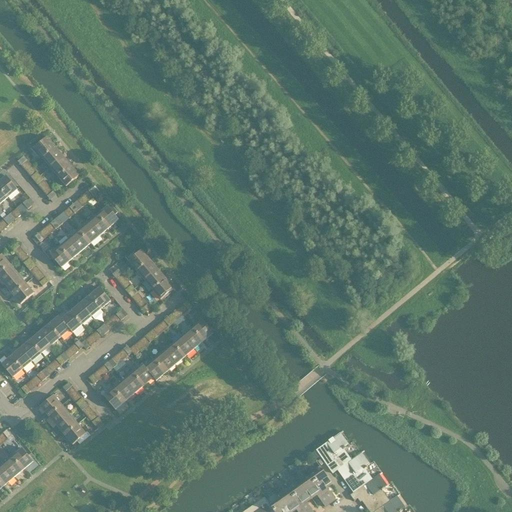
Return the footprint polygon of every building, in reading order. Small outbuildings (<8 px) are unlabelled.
[(42,159),(55,147),(47,138),(34,149),(42,159)] [(55,147),(42,159),(50,168),(63,157),(55,147)] [(27,161),(24,157),(18,162),(21,166),(27,161)] [(58,178),(71,166),(63,157),(50,168),(58,178)] [(71,166),(58,178),(66,187),(80,176),(71,166)] [(34,181),(40,176),(37,173),(31,178),(34,181)] [(43,180),(40,176),(34,181),(37,185),(43,180)] [(6,177),(0,181),(0,189),(8,198),(18,190),(6,177)] [(97,195),(92,189),(89,192),(94,198),(97,195)] [(53,192),(47,197),(50,201),(56,196),(53,192)] [(23,204),(28,210),(31,207),(27,201),(23,204)] [(73,205),(78,211),(82,208),(77,202),(73,205)] [(74,214),(78,211),(73,205),(69,208),(74,214)] [(108,207),(98,215),(109,229),(119,221),(115,216),(118,213),(111,205),(108,207)] [(7,217),(12,223),(16,220),(11,214),(7,217)] [(109,229),(98,215),(88,223),(100,237),(109,229)] [(12,223),(7,217),(4,220),(9,226),(12,223)] [(54,221),(59,227),(63,224),(58,218),(54,221)] [(55,230),(59,227),(54,221),(50,224),(55,230)] [(100,237),(88,223),(79,231),(90,245),(100,237)] [(90,245),(79,231),(69,239),(81,253),(90,245)] [(39,234),(35,237),(40,243),(44,240),(39,234)] [(71,260),(81,253),(69,239),(60,247),(71,260)] [(16,243),(10,248),(13,252),(19,247),(16,243)] [(71,260),(60,247),(50,255),(61,269),(71,260)] [(133,250),(125,257),(128,262),(136,272),(150,260),(142,251),(137,255),(133,250)] [(0,256),(0,273),(10,265),(2,255),(0,256)] [(23,264),(26,267),(32,262),(29,259),(23,264)] [(158,270),(150,260),(136,272),(144,281),(158,270)] [(36,266),(32,262),(26,267),(30,271),(36,266)] [(0,273),(0,280),(4,286),(18,274),(10,265),(0,273)] [(118,270),(112,275),(116,279),(122,274),(118,270)] [(166,279),(158,270),(144,281),(152,291),(166,279)] [(4,286),(12,295),(26,284),(18,274),(4,286)] [(49,282),(45,278),(39,283),(43,287),(49,282)] [(174,289),(166,279),(152,291),(160,300),(174,289)] [(34,294),(26,284),(12,295),(21,305),(34,294)] [(125,291),(129,294),(135,289),(131,286),(125,291)] [(90,296),(101,310),(111,301),(100,288),(90,296)] [(138,293),(135,289),(129,294),(132,298),(138,293)] [(101,310),(90,296),(80,304),(92,318),(101,310)] [(183,305),(188,311),(192,308),(187,302),(183,305)] [(80,304),(71,312),(82,326),(92,318),(80,304)] [(141,310),(145,314),(151,309),(147,305),(141,310)] [(115,315),(121,321),(125,318),(119,311),(115,315)] [(70,331),(72,334),(82,326),(71,312),(62,320),(61,320),(70,330),(70,331)] [(171,315),(168,318),(173,324),(176,321),(171,315)] [(49,325),(60,338),(70,331),(70,330),(61,320),(62,320),(59,317),(49,325)] [(169,327),(173,324),(168,318),(164,321),(169,327)] [(202,320),(192,328),(204,342),(213,334),(202,320)] [(40,333),(51,346),(60,338),(49,325),(40,333)] [(104,325),(100,328),(105,334),(109,331),(104,325)] [(105,334),(100,328),(97,331),(102,337),(105,334)] [(194,350),(204,342),(192,328),(183,336),(194,350)] [(152,331),(149,334),(154,340),(157,337),(152,331)] [(30,341),(41,354),(51,346),(40,333),(30,341)] [(150,343),(154,340),(149,334),(145,337),(150,343)] [(185,358),(194,350),(183,336),(173,344),(185,358)] [(21,349),(32,362),(41,354),(30,341),(21,349)] [(80,350),(83,347),(84,347),(81,344),(79,341),(75,344),(80,350)] [(84,347),(83,347),(86,350),(90,347),(85,341),(81,344),(84,347)] [(175,366),(185,358),(173,344),(164,352),(175,366)] [(132,353),(130,350),(127,347),(124,350),(129,356),(132,353)] [(133,347),(130,350),(132,353),(135,356),(138,353),(133,347)] [(11,357),(22,370),(32,362),(21,349),(11,357)] [(166,374),(175,366),(164,352),(154,360),(166,374)] [(63,354),(60,357),(65,363),(68,360),(63,354)] [(22,370),(11,357),(1,365),(13,378),(22,370)] [(65,363),(60,357),(56,360),(61,366),(65,363)] [(112,360),(108,363),(113,369),(117,366),(112,360)] [(156,382),(166,374),(154,360),(145,368),(154,378),(153,379),(156,382)] [(109,372),(113,369),(108,363),(104,366),(109,372)] [(144,386),(153,379),(154,378),(145,368),(143,365),(133,373),(144,386)] [(44,370),(41,373),(46,379),(49,376),(44,370)] [(46,379),(41,373),(37,376),(42,382),(46,379)] [(135,394),(144,386),(133,373),(123,381),(135,394)] [(93,376),(89,379),(94,385),(98,382),(93,376)] [(123,381),(114,389),(125,402),(135,394),(123,381)] [(69,383),(63,388),(66,392),(72,387),(69,383)] [(21,389),(27,395),(30,392),(25,386),(21,389)] [(115,411),(125,402),(114,389),(104,397),(115,411)] [(48,417),(62,406),(54,396),(40,407),(48,417)] [(76,404),(79,408),(85,403),(82,399),(76,404)] [(88,406),(85,403),(79,408),(82,411),(88,406)] [(48,417),(56,426),(70,415),(62,406),(48,417)] [(56,426),(64,436),(78,425),(70,415),(56,426)] [(101,422),(98,418),(92,423),(95,427),(101,422)] [(86,434),(78,425),(64,436),(73,446),(77,442),(80,445),(90,436),(87,433),(86,434)] [(7,430),(3,434),(8,440),(12,436),(7,430)] [(351,461),(351,460),(344,450),(345,449),(345,448),(349,445),(341,434),(343,432),(316,451),(332,474),(337,471),(337,470),(351,461)] [(12,457),(23,470),(33,462),(22,449),(12,457)] [(337,470),(337,471),(353,493),(372,480),(365,470),(367,468),(366,467),(370,465),(362,453),(364,452),(364,451),(351,460),(351,461),(337,470)] [(23,470),(12,457),(3,465),(14,478),(23,470)] [(14,478),(3,465),(0,467),(0,480),(4,486),(14,478)] [(310,475),(312,478),(330,504),(335,500),(327,489),(332,485),(320,468),(310,475)] [(353,493),(350,496),(354,502),(359,498),(368,511),(375,511),(390,502),(390,501),(382,491),(384,490),(384,489),(387,486),(379,475),(382,473),(381,473),(372,480),(353,493)] [(312,478),(301,485),(312,500),(317,496),(325,507),(330,504),(312,478)] [(312,511),(306,503),(312,500),(301,485),(291,492),(304,511),(312,511)] [(304,511),(291,492),(281,499),(289,511),(293,511),(296,510),(297,511),(304,511)] [(390,502),(375,511),(401,511),(402,511),(401,511),(405,508),(397,497),(400,495),(399,495),(390,501),(390,502)] [(273,511),(270,507),(269,506),(270,505),(265,498),(249,509),(250,511),(273,511)] [(289,511),(281,499),(270,507),(273,511),(289,511)]
